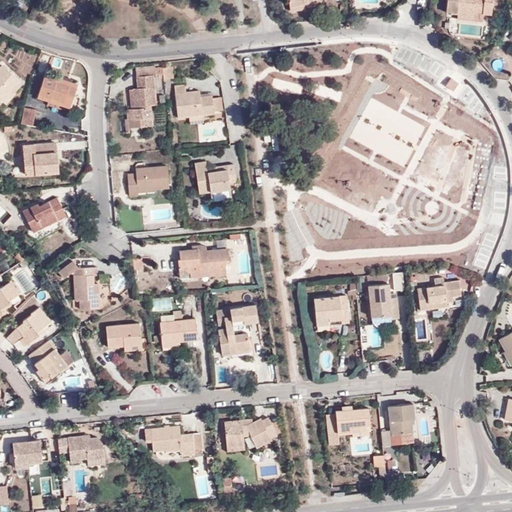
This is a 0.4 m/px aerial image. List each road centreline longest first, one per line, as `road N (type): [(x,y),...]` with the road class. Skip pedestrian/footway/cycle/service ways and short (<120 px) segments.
road 1 (residential): [(459,378),(39,416)]
road 2 (residential): [(399,32),(105,57)]
road 3 (residential): [(105,57),(96,92),(104,238),(123,254)]
road 4 (residential): [(511,137),(466,69),(399,32)]
road 5 (residential): [(459,378),(509,243)]
